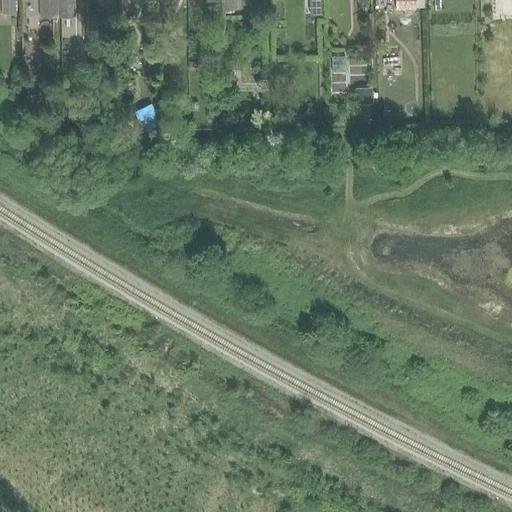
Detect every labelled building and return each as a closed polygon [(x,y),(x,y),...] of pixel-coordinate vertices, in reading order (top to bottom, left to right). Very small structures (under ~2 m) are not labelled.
[(18,0),(4,0),(5,12),(19,12),(18,0)] [(57,0),(39,0),(40,18),(58,17),(57,0)] [(75,0),(57,0),(58,17),(75,17),(75,0)] [(221,0),(222,10),(234,10),(234,0),(221,0)] [(415,0),(395,0),(395,10),(416,10),(415,0)] [(189,62),(189,71),(198,71),(197,62),(189,62)] [(225,72),(225,83),(235,83),(235,72),(225,72)] [(357,92),(357,104),(372,104),(371,91),(357,92)] [(312,104),(301,117),(313,127),(321,116),(317,112),(319,109),(312,104)] [(152,107),(136,115),(144,131),(160,124),(152,107)]
